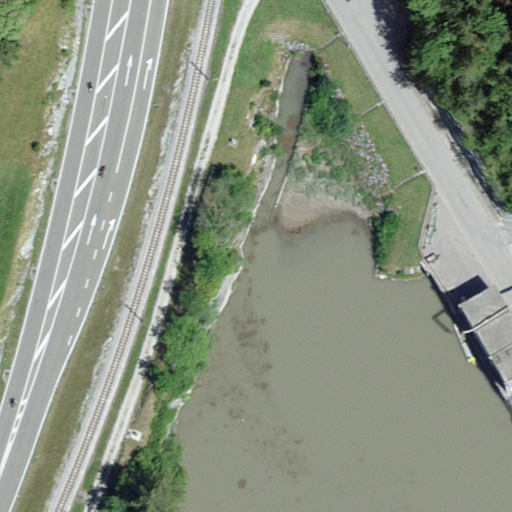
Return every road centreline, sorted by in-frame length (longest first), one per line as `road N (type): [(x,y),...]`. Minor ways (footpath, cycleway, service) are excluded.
road 1 (track): [(90,511),(145,367),(224,82),(255,0)]
road 2 (secondary): [(0,477),(86,189),(126,0)]
road 3 (tertiary): [(350,0),(499,262)]
